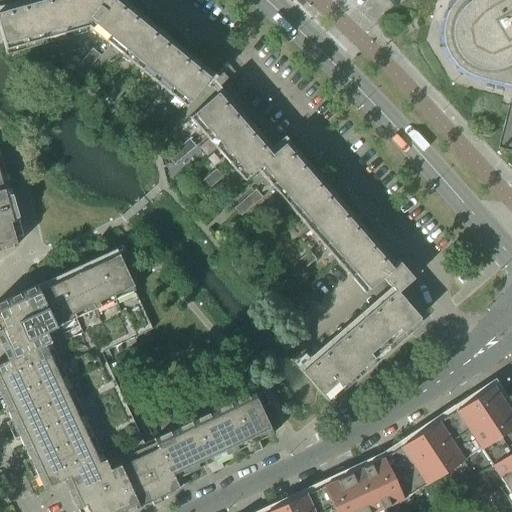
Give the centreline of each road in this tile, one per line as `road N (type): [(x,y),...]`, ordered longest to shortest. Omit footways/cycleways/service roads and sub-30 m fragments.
road 1 (residential): [(479,354),(436,303),(433,267),(293,106),(167,0)]
road 2 (tertiary): [(511,259),(367,98),(265,0)]
road 3 (residential): [(479,354),(368,427),(195,511)]
